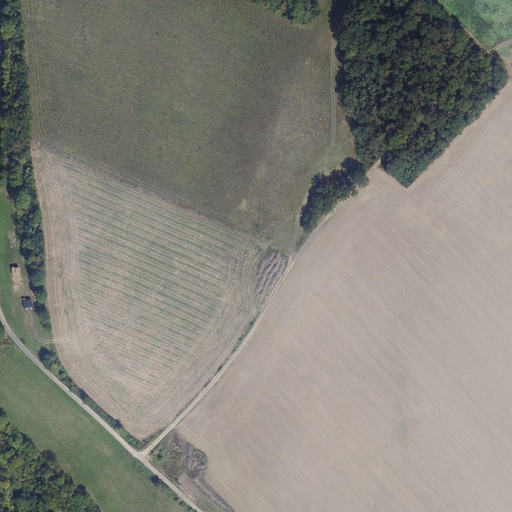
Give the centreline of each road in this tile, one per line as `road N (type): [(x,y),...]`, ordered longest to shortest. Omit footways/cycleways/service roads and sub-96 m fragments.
road 1 (track): [(511,44),(486,54),(347,196),(223,373),(142,458),(199,511)]
road 2 (unclassified): [(142,458),(24,350),(0,312)]
